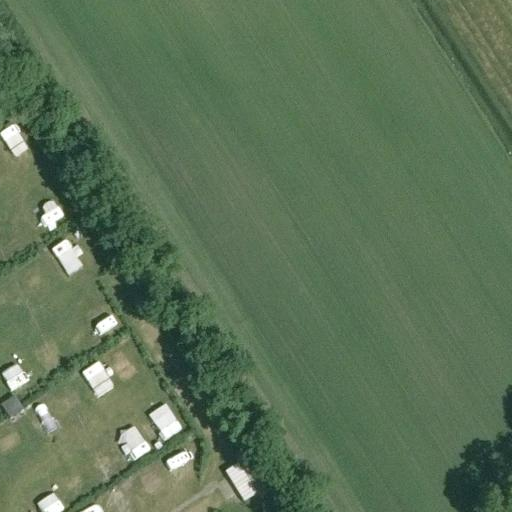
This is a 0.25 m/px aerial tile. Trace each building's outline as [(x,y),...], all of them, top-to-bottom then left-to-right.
[(51,236),(68,225),(54,203),(36,215),(51,236)] [(24,412),(15,397),(0,407),(9,421),(24,412)] [(45,397),(35,408),(50,422),(61,411),(45,397)] [(170,444),(188,434),(175,412),(157,423),(170,444)] [(113,478),(128,472),(119,451),(105,457),(113,478)] [(137,472),(148,495),(166,487),(155,464),(137,472)] [(116,511),(121,511),(135,504),(123,485),(106,495),(116,511)] [(66,511),(59,492),(40,498),(44,511),(66,511)]
